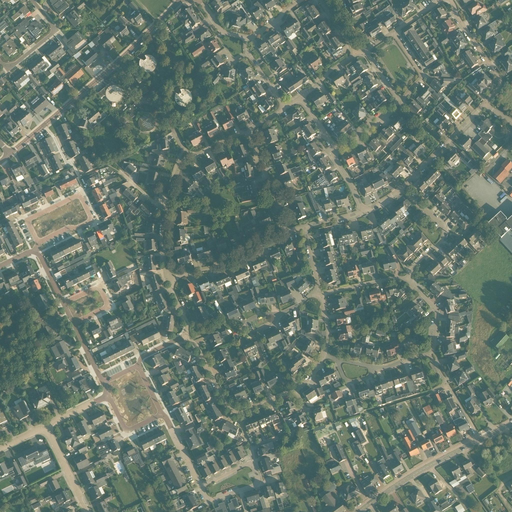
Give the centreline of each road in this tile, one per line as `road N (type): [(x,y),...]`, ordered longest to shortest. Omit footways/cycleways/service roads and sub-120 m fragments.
road 1 (residential): [(42,125),(180,0)]
road 2 (secondary): [(358,511),(511,422)]
road 3 (residential): [(295,390),(231,410),(183,335)]
road 4 (residential): [(35,249),(87,225),(91,213),(71,196),(28,217),(25,228)]
road 5 (residential): [(168,280),(239,260),(282,232)]
road 6 (residential): [(483,105),(500,83),(450,0)]
road 7 (residential): [(405,277),(443,232),(398,187)]
